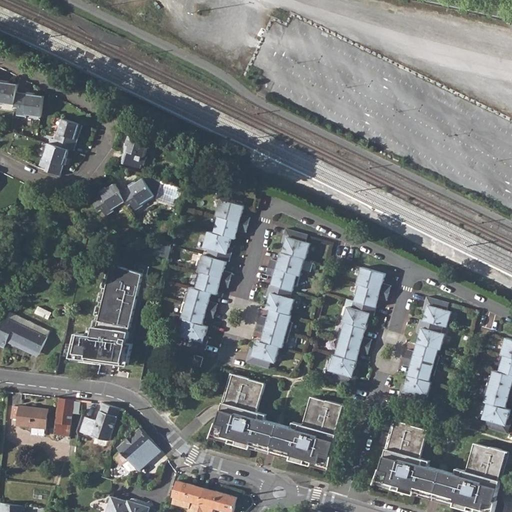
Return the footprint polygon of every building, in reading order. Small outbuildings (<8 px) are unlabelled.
[(17,92),(18,84),(9,83),(9,85),(3,85),(3,82),(0,81),(0,104),(0,105),(0,103),(15,105),(17,92)] [(17,115),(26,116),(26,114),(41,117),(45,96),(36,94),(35,97),(28,97),(29,94),(17,92),(15,105),(15,107),(18,108),(17,115)] [(52,138),(50,143),(71,149),(76,151),(84,125),(64,118),(59,132),(57,132),(55,139),(52,138)] [(121,162),(141,168),(143,165),(145,165),(147,157),(145,156),(150,141),(130,135),(127,143),(130,144),(128,151),(125,150),(121,162)] [(47,170),(62,175),(64,168),(66,164),(63,163),(65,157),(68,158),(71,149),(50,143),(45,157),(44,156),(41,165),(48,167),(47,170)] [(133,204),(136,210),(144,206),(143,203),(156,195),(182,204),(186,188),(149,176),(137,182),(136,181),(130,184),(131,186),(121,192),(127,201),(130,206),(133,204)] [(104,209),(107,215),(115,211),(114,209),(127,201),(121,192),(116,183),(108,188),(109,190),(104,194),(102,191),(93,197),(101,211),(104,209)] [(217,215),(249,224),(251,217),(243,215),(245,205),(222,198),(217,215)] [(232,237),(236,238),(238,230),(246,232),(249,224),(217,215),(214,226),(217,226),(215,232),(232,237)] [(306,258),(307,259),(311,243),(307,242),(309,234),(287,228),(284,237),(288,238),(287,242),(284,252),(306,258)] [(228,261),(230,261),(232,252),(229,251),(230,247),(232,237),(215,232),(209,231),(205,246),(209,248),(207,255),(228,261)] [(170,258),(173,247),(160,244),(158,245),(155,253),(170,258)] [(270,266),(301,275),(306,258),(284,252),(282,251),(279,261),(272,259),(270,266)] [(202,272),(231,280),(233,273),(225,271),(228,261),(207,255),(204,254),(199,271),(202,272)] [(73,329),(70,357),(126,364),(129,337),(144,268),(116,261),(100,333),(73,329)] [(275,276),(273,285),(293,290),(294,291),(295,285),(298,285),(301,275),(270,266),(267,274),(275,276)] [(363,267),(358,284),(390,293),(391,286),(384,283),(386,273),(363,267)] [(213,292),(218,294),(221,285),(229,288),(231,280),(202,272),(197,288),(213,292)] [(271,298),(268,308),(272,309),(291,314),(295,299),(291,298),(293,290),(273,285),(271,284),(268,293),(272,294),(271,298)] [(358,295),(356,301),(377,306),(379,298),(387,300),(390,293),(358,284),(355,294),(358,295)] [(184,302),(216,311),(218,303),(210,301),(213,292),(197,288),(192,286),(190,292),(187,292),(184,302)] [(428,310),(425,320),(444,325),(448,326),(452,311),(448,310),(450,303),(428,296),(425,305),(429,306),(428,310)] [(344,322),(346,322),(367,328),(370,319),(371,315),(374,315),(377,306),(356,301),(355,300),(353,307),(349,306),(344,322)] [(186,319),(204,324),(206,316),(214,318),(216,311),(184,302),(182,311),(184,312),(183,318),(186,319)] [(52,312),(39,306),(36,313),(49,319),(52,312)] [(261,315),(259,323),(291,332),(294,322),(291,321),(293,315),(291,314),(272,309),(269,318),(261,315)] [(8,317),(48,337),(51,331),(11,311),(8,317)] [(0,330),(0,343),(6,347),(9,341),(10,337),(41,352),(48,337),(8,317),(7,317),(0,330)] [(184,343),(206,350),(208,340),(205,339),(206,336),(209,326),(204,324),(186,319),(181,335),(186,336),(184,343)] [(421,333),(418,343),(439,349),(442,349),(446,334),(442,332),(444,325),(425,320),(421,319),(419,328),(422,329),(421,333)] [(342,328),(339,338),(370,347),(372,339),(364,337),(367,328),(346,322),(344,328),(342,328)] [(262,341),(281,346),(284,347),(285,341),(288,342),(291,332),(259,323),(257,330),(265,333),(262,341)] [(9,341),(39,356),(41,352),(10,337),(9,341)] [(511,338),(507,337),(502,354),(511,357),(511,338)] [(339,348),(337,354),(358,360),(360,352),(368,354),(370,347),(339,338),(336,347),(339,348)] [(247,361),(270,368),(272,361),(276,362),(281,346),(262,341),(257,340),(255,349),(253,353),(250,352),(247,361)] [(408,349),(406,357),(437,366),(440,356),(438,355),(439,349),(418,343),(416,351),(408,349)] [(335,371),(333,378),(355,384),(358,375),(354,374),(355,370),(358,360),(337,354),(335,354),(330,369),(335,371)] [(511,357),(502,354),(499,364),(502,365),(500,371),(511,374),(511,357)] [(193,364),(201,367),(204,357),(196,355),(193,364)] [(412,366),(409,375),(430,381),(432,375),(434,375),(437,366),(406,357),(404,364),(412,366)] [(488,385),(511,391),(511,374),(500,371),(495,370),(493,376),(490,375),(488,385)] [(258,411),(266,383),(251,379),(234,373),(226,402),(224,401),(219,422),(218,421),(213,433),(238,440),(237,444),(251,448),(252,444),(259,446),(292,455),(291,459),(305,463),(306,459),(331,466),(333,454),(332,454),(338,434),(337,433),(345,405),(312,396),(305,424),(301,423),(300,427),(293,425),(293,427),(267,419),(267,417),(261,415),(262,412),(258,411)] [(402,388),(399,397),(422,403),(424,396),(428,397),(432,382),(430,381),(409,375),(407,385),(405,389),(402,388)] [(485,402),(488,403),(506,408),(509,399),(511,400),(511,391),(488,385),(485,395),(487,396),(485,402)] [(57,422),(72,424),(73,413),(75,400),(75,399),(60,397),(57,422)] [(81,431),(110,441),(121,408),(104,403),(98,420),(86,416),(81,431)] [(486,426),(508,433),(511,424),(507,423),(509,419),(511,409),(506,408),(488,403),(484,418),(488,419),(486,426)] [(34,426),(33,434),(46,435),(49,412),(41,411),(42,408),(14,405),(13,418),(20,419),(19,424),(34,426)] [(424,462),(425,458),(422,457),(430,429),(397,420),(389,448),(388,448),(382,468),(381,468),(377,479),(401,486),(400,490),(415,494),(416,490),(455,502),(454,505),(468,509),(469,506),(492,511),(494,511),(497,501),(496,500),(498,490),(501,480),(500,480),(508,451),(476,442),(468,471),(464,470),(463,473),(457,471),(456,473),(430,466),(430,464),(424,462)] [(57,422),(55,433),(70,436),(72,424),(57,422)] [(119,448),(140,470),(162,450),(149,437),(142,428),(119,448)] [(238,440),(213,433),(212,437),(237,444),(238,440)] [(331,466),(306,459),(305,463),(330,470),(331,466)] [(132,477),(130,485),(142,488),(145,480),(132,477)] [(401,486),(377,479),(375,483),(400,490),(401,486)] [(199,511),(206,488),(180,480),(173,503),(190,508),(188,511),(199,511)] [(199,511),(213,511),(215,507),(233,511),(234,511),(238,496),(206,488),(199,511)] [(148,511),(150,507),(144,505),(145,502),(133,498),(129,500),(129,502),(113,497),(107,511),(148,511)] [(24,511),(25,505),(2,502),(2,511),(24,511)]
